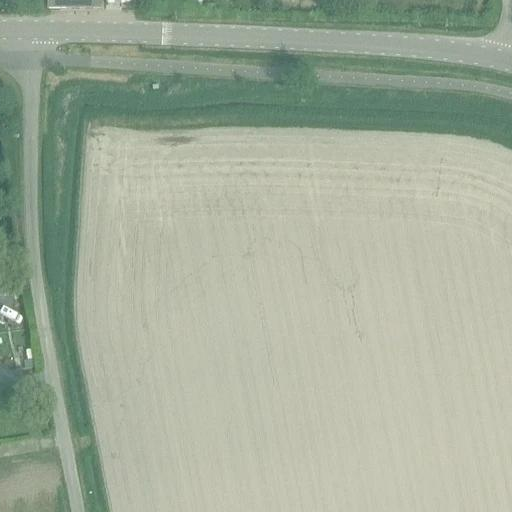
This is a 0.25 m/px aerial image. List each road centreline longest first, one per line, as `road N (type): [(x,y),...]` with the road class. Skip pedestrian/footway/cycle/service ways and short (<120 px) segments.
road 1 (secondary): [(511,63),(416,48),(28,31)]
road 2 (unclassified): [(76,511),(35,274),(28,58)]
